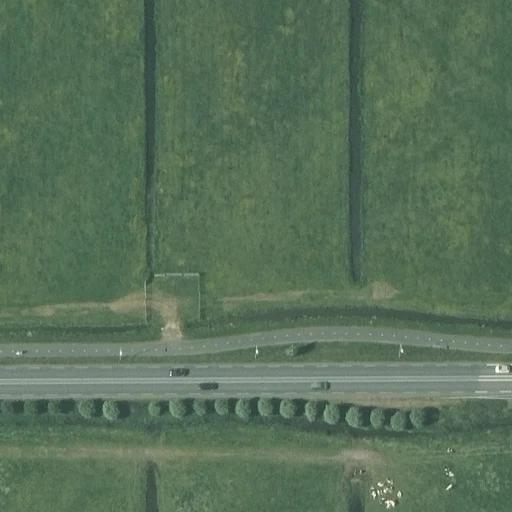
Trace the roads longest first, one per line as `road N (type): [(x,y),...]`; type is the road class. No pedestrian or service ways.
road 1 (unclassified): [(0,352),(150,350),(301,334),(511,347)]
road 2 (primary): [(0,381),(511,378)]
